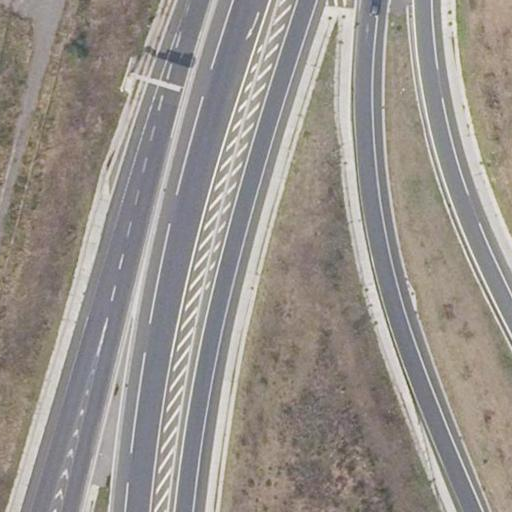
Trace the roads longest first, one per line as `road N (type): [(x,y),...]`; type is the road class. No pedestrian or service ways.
road 1 (motorway): [(463,511),(390,329),(369,238),(357,99),(364,0)]
road 2 (motorway): [(178,511),(218,275),(296,0)]
road 3 (motorway): [(249,0),(193,171),(136,511)]
road 4 (motorway): [(511,331),(468,246),(428,123),(414,0)]
road 5 (motorway): [(198,0),(106,312)]
road 6 (motorway): [(106,312),(42,511)]
road 7 (motorway): [(106,312),(66,511)]
